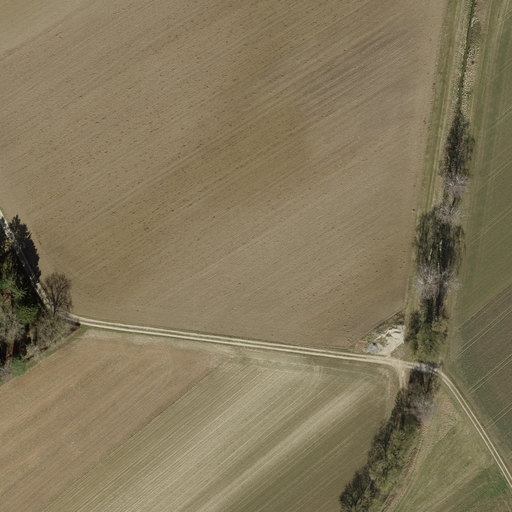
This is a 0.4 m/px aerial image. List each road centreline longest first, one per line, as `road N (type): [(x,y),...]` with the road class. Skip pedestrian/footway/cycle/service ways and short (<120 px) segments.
road 1 (track): [(511,483),(436,371),(63,315),(42,293),(0,214)]
road 2 (track): [(436,371),(491,0)]
road 3 (track): [(460,0),(408,364)]
road 4 (track): [(356,511),(387,462),(408,364)]
